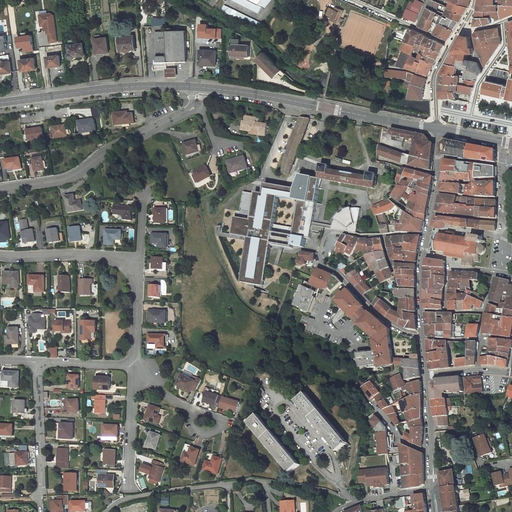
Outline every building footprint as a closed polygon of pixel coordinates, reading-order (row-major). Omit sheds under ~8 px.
[(232,0),(259,13),(262,7),(265,8),(271,0),(248,0),(249,0),(248,0),(232,0)] [(439,3),(431,0),(429,0),(428,6),(437,11),(439,3)] [(262,24),(216,1),(214,6),(213,7),(258,29),(262,24)] [(413,3),(410,1),(403,17),(416,22),(419,14),(411,11),(410,10),(412,5),(413,3)] [(423,5),(415,1),(414,3),(411,10),(419,13),(423,5)] [(453,2),(452,1),(449,8),(465,14),(469,7),(461,4),(453,2)] [(511,5),(504,5),(501,5),(500,10),(500,11),(501,19),(511,14),(511,5)] [(334,10),(330,8),(327,15),(331,17),(336,19),(337,16),(340,17),(343,11),(336,7),(334,10)] [(438,13),(428,8),(424,16),(434,20),(438,13)] [(449,8),(445,15),(449,17),(461,22),(465,14),(449,8)] [(498,11),(477,12),(477,18),(492,17),(493,23),(496,21),(501,19),(500,11),(498,11)] [(51,13),(40,15),(41,26),(44,26),(47,28),(47,31),(48,33),(49,33),(50,43),(57,42),(56,32),(54,15),(51,13)] [(448,19),(438,13),(434,20),(441,23),(455,30),(457,27),(459,24),(461,22),(449,17),(448,19)] [(434,20),(424,16),(420,27),(430,31),(434,20)] [(492,17),(477,18),(475,26),(486,25),(491,24),(493,23),(492,17)] [(441,23),(434,20),(430,31),(435,34),(438,35),(449,40),(455,30),(441,23)] [(422,34),(411,28),(405,41),(416,46),(418,43),(422,34)] [(499,28),(488,30),(489,38),(500,36),(499,28)] [(489,38),(488,30),(481,31),(476,32),(474,35),(476,47),(477,47),(479,46),(490,45),(489,38)] [(166,31),(156,32),(157,56),(167,56),(166,31)] [(166,31),(167,56),(167,62),(187,62),(186,31),(172,31),(167,31),(166,31)] [(427,37),(422,34),(418,43),(424,45),(427,37)] [(34,35),(18,36),(19,49),(24,49),(24,52),(34,52),(34,35)] [(96,39),(95,39),(97,53),(103,52),(103,53),(109,52),(107,38),(101,38),(100,35),(95,35),(96,39)] [(122,37),(119,37),(120,46),(123,46),(124,50),(126,50),(127,49),(129,49),(130,50),(136,49),(134,35),(124,36),(124,35),(122,35),(122,37)] [(0,51),(8,50),(6,36),(0,36),(0,51)] [(470,37),(462,36),(461,37),(454,51),(458,52),(457,58),(459,58),(462,59),(463,53),(468,53),(473,53),(473,48),(471,48),(470,37)] [(500,36),(489,38),(490,45),(501,43),(500,36)] [(431,39),(427,37),(424,45),(429,46),(433,48),(441,52),(445,45),(444,44),(434,39),(431,39)] [(240,39),(232,39),(232,44),(231,56),(245,56),(250,57),(250,45),(240,45),(240,39)] [(68,41),(69,46),(70,52),(70,53),(69,54),(69,56),(70,58),(71,59),(73,59),(74,58),(75,58),(76,57),(85,55),(83,43),(76,45),(75,40),(68,41)] [(416,46),(405,41),(401,50),(404,51),(413,54),(415,49),(416,46)] [(416,46),(415,49),(421,53),(425,56),(424,59),(434,64),(437,59),(426,54),(429,46),(424,45),(418,43),(416,46)] [(501,43),(490,45),(479,46),(479,49),(477,49),(485,66),(501,43)] [(433,48),(429,46),(426,54),(437,59),(441,52),(433,48)] [(216,51),(200,50),(199,65),(204,65),(204,64),(216,64),(216,51)] [(404,51),(398,66),(406,68),(407,68),(411,58),(412,56),(413,54),(404,51)] [(282,70),(264,53),(257,60),(275,77),(278,74),(282,70)] [(411,58),(407,68),(411,69),(428,76),(429,75),(431,71),(434,64),(424,59),(425,56),(421,53),(418,59),(418,61),(411,58)] [(61,64),(60,55),(47,57),(48,67),(53,66),(53,67),(59,66),(58,64),(61,64)] [(457,58),(451,57),(450,58),(447,64),(457,66),(459,58),(457,58)] [(35,58),(21,60),(22,70),(28,69),(28,70),(36,69),(35,58)] [(462,59),(459,58),(457,66),(458,66),(463,68),(464,68),(468,70),(470,61),(466,60),(462,59)] [(0,62),(0,73),(3,73),(3,74),(9,73),(8,71),(12,71),(10,61),(3,63),(0,62)] [(477,63),(470,61),(468,70),(467,72),(465,77),(474,79),(474,80),(476,80),(478,77),(482,73),(477,63)] [(457,66),(447,64),(441,74),(456,75),(458,66),(457,66)] [(178,77),(178,68),(167,69),(167,77),(178,77)] [(408,71),(384,69),(383,76),(390,77),(407,79),(405,83),(413,86),(413,84),(425,87),(427,78),(408,71)] [(456,75),(441,74),(441,83),(458,84),(459,84),(474,87),(475,85),(473,84),(473,81),(465,80),(463,80),(464,78),(460,77),(460,75),(456,75)] [(509,86),(486,81),(483,94),(511,100),(511,78),(509,86)] [(405,85),(404,87),(411,89),(411,91),(411,92),(425,87),(413,84),(413,86),(405,83),(405,85)] [(458,84),(441,83),(440,90),(455,91),(456,92),(457,92),(463,93),(471,95),(474,87),(459,84),(458,84)] [(440,90),(440,98),(450,98),(450,99),(452,99),(452,98),(453,98),(453,99),(457,100),(458,100),(456,92),(455,91),(440,90)] [(115,113),(116,125),(134,123),(133,113),(128,114),(128,111),(120,111),(120,113),(115,113)] [(260,119),(247,117),(246,121),(245,127),(256,129),(256,132),(255,134),(267,136),(269,125),(259,123),(260,119)] [(283,169),(282,173),(289,175),(311,119),(302,117),(288,150),(285,149),(284,152),(287,153),(285,158),(283,169)] [(96,130),(94,119),(78,122),(79,127),(80,133),(96,130)] [(246,121),(243,121),(242,130),(256,132),(256,129),(245,127),(246,121)] [(67,136),(65,125),(52,127),(53,137),(67,136)] [(42,139),(41,138),(43,137),(41,128),(40,129),(40,127),(25,129),(27,141),(42,139)] [(407,132),(392,129),(390,135),(406,138),(407,132)] [(426,136),(407,132),(406,138),(409,139),(416,140),(430,143),(430,140),(426,136)] [(199,152),(197,140),(183,143),(186,155),(199,152)] [(416,140),(415,148),(414,150),(413,156),(413,157),(433,162),(433,154),(434,145),(434,144),(430,143),(416,140)] [(447,140),(443,144),(443,155),(478,160),(496,162),(496,150),(492,149),(483,148),(481,147),(465,144),(450,141),(447,140)] [(405,155),(379,146),(378,155),(385,157),(403,163),(405,155)] [(405,155),(403,163),(411,166),(432,171),(433,162),(413,157),(413,156),(405,154),(405,155)] [(248,168),(244,156),(227,161),(229,170),(238,168),(239,170),(248,168)] [(45,170),(43,157),(42,157),(34,158),(33,159),(35,172),(45,170)] [(22,169),(21,158),(6,161),(7,169),(13,168),(14,168),(15,170),(22,169)] [(451,160),(444,160),(444,163),(443,173),(445,173),(451,173),(456,173),(471,174),(472,164),(453,161),(452,161),(452,160),(451,160)] [(451,173),(445,173),(444,178),(443,184),(460,185),(461,180),(471,181),(471,184),(476,184),(476,179),(476,172),(477,164),(472,164),(471,174),(456,173),(456,176),(451,176),(451,173)] [(496,167),(477,164),(476,172),(476,179),(476,184),(480,183),(479,178),(496,177),(496,173),(496,167)] [(330,166),(322,165),(319,179),(319,182),(321,182),(361,189),(360,196),(363,197),(379,200),(381,187),(375,186),(377,175),(369,173),(368,177),(329,170),(330,166)] [(211,176),(206,166),(193,172),(194,174),(198,181),(198,182),(211,176)] [(402,168),(396,180),(396,181),(400,186),(405,176),(408,169),(402,168)] [(417,172),(408,169),(405,176),(410,178),(415,179),(417,172)] [(434,177),(417,172),(415,179),(414,181),(420,183),(432,186),(433,181),(434,177)] [(311,239),(321,182),(319,182),(319,179),(301,176),(296,189),(294,199),(299,200),(294,228),(274,224),(270,245),(292,248),(293,245),(304,247),(306,238),(311,239)] [(471,185),(467,185),(467,189),(467,190),(466,195),(477,196),(496,197),(496,192),(496,182),(496,177),(479,178),(480,183),(476,184),(471,184),(471,185)] [(236,211),(231,234),(245,237),(248,237),(242,271),(238,273),(241,277),(240,282),(263,286),(270,245),(274,224),(279,197),(294,199),(296,189),(265,183),(263,194),(256,192),(255,194),(243,191),(239,211),(236,211)] [(432,186),(420,183),(419,187),(425,190),(430,191),(431,191),(432,188),(432,186)] [(460,185),(443,184),(442,186),(441,192),(461,194),(462,185),(460,185)] [(400,186),(394,194),(402,198),(409,201),(411,197),(405,194),(408,188),(409,189),(410,188),(411,188),(409,188),(408,188),(400,186)] [(417,186),(415,190),(416,190),(424,194),(430,196),(431,194),(431,191),(430,191),(425,190),(419,187),(417,186)] [(419,205),(427,208),(429,202),(430,196),(424,194),(416,190),(414,195),(414,194),(414,195),(411,202),(419,205)] [(394,194),(392,197),(400,202),(402,198),(394,194)] [(83,210),(81,201),(75,201),(74,195),(65,196),(68,212),(83,210)] [(441,196),(440,196),(439,200),(438,204),(456,206),(456,204),(457,201),(457,197),(441,195),(441,196)] [(473,199),(469,198),(469,206),(469,207),(477,208),(477,199),(473,199)] [(488,200),(477,199),(477,208),(476,216),(476,217),(479,217),(482,217),(483,208),(487,208),(488,200)] [(390,200),(381,204),(384,213),(393,210),(397,206),(390,200)] [(497,201),(488,200),(487,208),(497,208),(497,205),(497,201)] [(417,213),(426,215),(427,211),(427,208),(419,205),(411,202),(409,209),(409,208),(409,209),(413,210),(417,213)] [(376,206),(373,207),(375,214),(380,213),(380,214),(384,213),(381,204),(376,206)] [(456,206),(438,204),(437,208),(437,212),(439,212),(439,213),(455,214),(456,206)] [(462,205),(456,204),(456,206),(455,214),(459,214),(465,215),(476,216),(477,208),(469,207),(469,206),(462,205)] [(131,220),(132,207),(114,206),(114,214),(123,215),(123,220),(131,220)] [(332,228),(332,229),(357,233),(361,208),(358,208),(351,208),(351,207),(347,208),(348,209),(347,210),(346,210),(345,210),(345,211),(344,211),(340,214),(339,213),(336,216),(337,217),(336,218),(336,219),(335,219),(335,220),(333,225),(332,226),(332,227),(332,228)] [(487,208),(483,208),(482,217),(484,217),(497,219),(497,213),(497,208),(487,208)] [(166,223),(167,209),(155,209),(155,222),(166,223)] [(401,229),(398,229),(397,231),(401,232),(413,232),(422,233),(424,227),(425,222),(415,219),(416,217),(412,216),(407,213),(406,212),(402,209),(400,212),(402,213),(401,215),(404,216),(402,224),(402,225),(401,229)] [(408,209),(407,213),(412,216),(416,217),(415,219),(425,222),(425,218),(426,215),(417,213),(413,210),(409,209),(408,209)] [(448,218),(436,216),(435,219),(435,221),(441,222),(448,224),(448,225),(451,226),(451,218),(448,218)] [(464,220),(451,218),(451,226),(452,226),(463,227),(464,220)] [(441,222),(435,221),(434,224),(433,227),(439,229),(440,230),(440,229),(445,229),(448,225),(448,224),(441,222)] [(10,239),(8,222),(0,223),(0,233),(1,240),(10,239)] [(489,222),(482,222),(481,229),(485,230),(496,231),(497,223),(489,222)] [(383,223),(378,224),(379,226),(380,226),(381,233),(381,234),(389,233),(387,225),(385,225),(383,225),(383,223)] [(82,240),(80,226),(70,228),(71,241),(82,240)] [(221,226),(214,226),(216,235),(244,240),(245,237),(231,234),(220,232),(221,226)] [(35,241),(33,229),(27,230),(23,231),(24,243),(35,241)] [(58,229),(48,230),(49,243),(63,241),(62,233),(59,234),(58,229)] [(122,231),(106,230),(105,244),(115,245),(115,239),(122,240),(122,231)] [(484,246),(482,244),(484,243),(486,243),(486,241),(483,241),(483,237),(482,237),(483,235),(481,234),(481,237),(473,235),(474,233),(472,233),(472,235),(471,235),(470,239),(455,236),(455,234),(456,233),(455,233),(448,231),(447,232),(448,232),(447,235),(439,234),(439,233),(438,233),(439,234),(438,237),(437,237),(436,238),(437,238),(437,240),(438,241),(437,243),(436,244),(436,246),(435,245),(435,247),(436,247),(435,250),(435,251),(436,251),(446,252),(445,255),(444,255),(445,256),(446,256),(457,258),(458,255),(460,255),(460,258),(464,259),(462,265),(466,266),(465,266),(466,266),(467,266),(473,267),(474,268),(475,267),(474,266),(475,261),(479,262),(479,263),(480,263),(480,257),(479,254),(481,254),(483,254),(484,252),(485,251),(485,249),(485,248),(484,246)] [(167,248),(168,234),(153,234),(152,243),(159,243),(159,247),(167,248)] [(344,235),(336,249),(342,252),(343,250),(346,252),(349,247),(343,244),(348,235),(344,235)] [(348,235),(343,244),(349,247),(355,237),(351,236),(348,235)] [(400,236),(393,237),(396,244),(401,244),(405,244),(407,244),(420,245),(421,241),(422,236),(400,236)] [(349,247),(346,252),(352,255),(354,252),(357,247),(359,244),(361,239),(358,238),(355,237),(349,247)] [(393,237),(386,238),(389,249),(392,259),(399,260),(397,250),(397,248),(397,247),(396,244),(393,237)] [(357,247),(354,252),(357,253),(360,248),(363,251),(366,255),(367,254),(370,254),(368,240),(368,239),(364,239),(361,239),(359,244),(357,247)] [(368,240),(370,254),(377,253),(377,252),(374,239),(371,240),(368,240)] [(378,239),(374,239),(377,252),(385,250),(382,239),(378,239)] [(397,250),(399,260),(406,261),(406,251),(418,253),(419,249),(420,245),(407,244),(406,250),(399,250),(397,250)] [(418,253),(406,251),(406,261),(409,261),(416,262),(417,259),(418,253)] [(370,254),(367,254),(372,264),(387,259),(386,255),(385,252),(377,253),(370,254)] [(366,255),(364,256),(370,266),(372,264),(367,254),(366,255)] [(164,258),(153,257),(153,269),(158,269),(163,270),(164,263),(164,258)] [(301,259),(301,258),(300,258),(298,259),(297,261),(297,262),(297,264),(298,265),(299,266),(300,266),(301,267),(303,266),(304,266),(303,266),(307,264),(305,261),(305,259),(301,259)] [(387,259),(372,264),(375,268),(377,274),(378,274),(390,268),(389,264),(387,259)] [(430,259),(427,259),(425,266),(432,266),(432,267),(445,268),(445,261),(438,260),(435,260),(432,259),(430,259)] [(168,263),(164,263),(163,270),(158,269),(158,271),(168,271),(168,263)] [(390,268),(378,274),(382,283),(391,279),(395,277),(393,274),(390,268)] [(338,277),(336,278),(333,275),(320,269),(319,270),(318,275),(316,274),(313,280),(311,284),(310,283),(307,282),(303,289),(305,290),(303,294),(300,293),(295,306),(311,312),(317,298),(315,297),(317,292),(319,293),(321,288),(324,290),(325,288),(328,289),(330,288),(333,292),(343,283),(338,277)] [(354,271),(347,276),(350,279),(357,275),(354,271)] [(20,284),(20,272),(5,272),(5,284),(20,284)] [(451,276),(451,280),(462,280),(462,273),(460,273),(456,273),(456,272),(451,272),(451,273),(452,273),(451,276)] [(357,275),(350,279),(353,283),(357,286),(357,287),(364,282),(368,279),(366,275),(361,278),(359,273),(358,274),(357,275)] [(474,273),(462,273),(462,280),(461,289),(462,289),(467,289),(467,290),(471,291),(472,289),(472,287),(471,287),(469,286),(469,280),(472,280),(479,281),(479,274),(475,273),(474,273)] [(45,276),(30,276),(30,285),(36,285),(35,292),(45,292),(45,276)] [(70,292),(70,276),(60,276),(60,293),(70,292)] [(434,280),(425,279),(425,283),(425,284),(425,288),(424,290),(431,290),(431,295),(443,295),(444,285),(438,285),(438,276),(434,276),(434,280)] [(446,276),(438,276),(438,285),(444,285),(446,286),(446,283),(446,282),(446,276)] [(503,279),(496,277),(494,286),(492,292),(503,296),(504,296),(507,285),(510,285),(510,283),(511,281),(503,279)] [(91,294),(91,284),(94,284),(94,280),(81,280),(81,295),(94,295),(94,294),(91,294)] [(462,280),(451,280),(451,284),(450,287),(450,289),(458,289),(461,290),(461,289),(462,280)] [(364,282),(357,287),(364,295),(371,290),(364,282)] [(160,297),(160,285),(150,285),(149,297),(160,297)] [(404,359),(393,359),(391,342),(389,329),(384,324),(370,312),(369,313),(364,308),(365,307),(360,302),(349,289),(337,300),(348,312),(349,311),(350,313),(349,314),(353,318),(354,317),(360,323),(363,325),(362,326),(368,332),(370,331),(371,332),(370,334),(372,335),(374,335),(376,351),(357,353),(359,369),(378,366),(378,373),(394,370),(394,364),(404,365),(404,359)] [(397,291),(393,290),(393,295),(397,297),(396,297),(403,299),(410,298),(415,298),(415,294),(415,290),(398,289),(397,290),(397,291)] [(431,290),(424,290),(424,294),(424,298),(424,299),(443,301),(443,298),(443,295),(431,295),(431,290)] [(472,295),(471,295),(471,296),(478,299),(484,302),(485,298),(486,297),(473,292),(472,295)] [(503,296),(492,292),(491,298),(490,300),(501,304),(503,296)] [(468,301),(466,301),(465,310),(469,310),(472,310),(474,305),(475,305),(478,299),(471,296),(468,301)] [(511,297),(504,296),(503,296),(501,304),(501,308),(505,309),(511,309),(511,297)] [(377,297),(373,304),(376,308),(381,313),(388,318),(394,310),(382,300),(377,297)] [(388,318),(399,324),(402,319),(406,321),(406,314),(405,311),(410,312),(410,298),(403,299),(400,313),(394,310),(388,318)] [(484,302),(478,299),(475,305),(476,306),(481,308),(484,302)] [(459,301),(449,301),(450,303),(450,306),(450,310),(458,310),(459,301)] [(498,307),(489,304),(488,307),(487,313),(486,313),(492,314),(499,316),(504,317),(505,309),(501,308),(498,308),(498,307)] [(167,323),(167,311),(149,310),(149,319),(154,320),(154,322),(167,323)] [(453,321),(454,313),(448,313),(439,313),(425,313),(425,314),(426,320),(426,325),(439,324),(446,324),(453,324),(453,321)] [(486,313),(486,314),(484,324),(494,325),(495,325),(498,325),(502,326),(502,323),(503,322),(504,317),(499,316),(492,314),(486,313)] [(34,318),(31,318),(31,332),(36,332),(36,329),(46,329),(46,318),(44,318),(42,318),(42,314),(34,314),(34,318)] [(416,315),(406,314),(406,321),(416,322),(416,319),(416,315)] [(495,325),(494,325),(493,335),(496,336),(503,337),(511,338),(511,332),(511,317),(504,317),(503,322),(502,323),(502,326),(498,325),(495,325)] [(406,321),(402,319),(399,324),(407,329),(417,330),(417,325),(416,322),(406,321)] [(67,321),(56,321),(56,331),(62,331),(65,331),(65,333),(71,333),(71,322),(67,322),(67,321)] [(97,322),(82,321),(81,340),(92,340),(92,332),(92,330),(96,330),(97,322)] [(439,324),(426,325),(426,326),(427,330),(427,336),(438,338),(439,324)] [(446,324),(439,324),(438,338),(445,338),(446,324)] [(453,324),(446,324),(445,338),(452,338),(452,337),(453,333),(453,330),(455,330),(455,325),(453,325),(453,324)] [(494,325),(484,324),(483,334),(487,334),(493,335),(494,325)] [(480,325),(476,325),(470,325),(468,337),(478,337),(480,325)] [(9,336),(7,336),(7,344),(19,344),(19,328),(9,328),(9,336)] [(167,335),(149,334),(148,348),(166,348),(167,335)] [(500,339),(489,338),(488,344),(489,344),(489,347),(490,347),(500,347),(500,339)] [(511,340),(509,340),(500,339),(500,347),(510,348),(511,348),(511,340)] [(437,340),(428,340),(428,341),(428,348),(429,354),(441,353),(441,349),(449,348),(448,341),(441,341),(437,341),(437,340)] [(477,342),(469,342),(469,350),(468,350),(468,353),(468,354),(468,357),(476,357),(476,350),(477,342)] [(441,353),(429,354),(429,355),(429,357),(429,362),(430,367),(430,371),(442,369),(451,368),(449,348),(441,349),(441,353)] [(498,352),(494,352),(494,357),(500,358),(509,360),(509,355),(509,354),(498,352)] [(464,359),(457,360),(456,367),(462,367),(468,366),(468,358),(468,357),(468,354),(464,355),(464,359)] [(405,359),(404,359),(404,365),(404,368),(406,368),(406,380),(421,377),(421,373),(420,368),(420,361),(419,355),(412,355),(412,359),(405,359)] [(481,357),(481,364),(481,365),(483,365),(486,365),(490,365),(491,356),(490,357),(481,357)] [(491,356),(490,365),(492,365),(498,365),(500,358),(494,357),(491,356)] [(476,357),(468,357),(468,358),(468,366),(472,365),(475,365),(476,357)] [(509,360),(500,358),(498,365),(500,366),(508,368),(509,360)] [(20,372),(4,371),(3,380),(10,381),(10,386),(10,387),(19,387),(20,372)] [(401,374),(390,379),(395,391),(397,390),(400,389),(404,388),(407,386),(402,379),(401,374)] [(80,376),(70,375),(69,388),(79,389),(80,376)] [(195,381),(182,375),(177,385),(185,389),(185,390),(190,392),(194,385),(195,381)] [(473,377),(464,378),(465,394),(483,392),(482,385),(480,385),(480,383),(482,382),(481,376),(473,377)] [(110,390),(111,378),(96,377),(95,389),(110,390)] [(438,380),(432,387),(433,400),(445,399),(444,393),(463,392),(462,378),(438,380)] [(409,384),(409,385),(410,389),(412,397),(416,396),(422,394),(422,388),(421,381),(416,383),(409,384)] [(372,382),(363,388),(364,389),(367,394),(371,399),(373,398),(375,397),(377,402),(384,397),(372,382)] [(358,383),(357,384),(354,387),(360,393),(364,389),(363,388),(362,387),(360,385),(358,383)] [(223,397),(206,391),(203,401),(220,407),(223,397)] [(306,393),(296,401),(338,451),(344,446),(347,449),(351,446),(348,443),(306,393)] [(400,401),(398,402),(399,404),(401,403),(404,413),(405,413),(414,410),(422,408),(423,402),(422,400),(422,394),(416,396),(412,397),(406,399),(403,400),(400,401)] [(107,396),(96,395),(96,396),(96,400),(95,413),(106,414),(107,396)] [(240,402),(223,397),(220,407),(237,413),(240,402)] [(445,399),(433,400),(433,404),(433,408),(448,406),(447,399),(445,399)] [(25,414),(26,400),(15,400),(15,403),(15,410),(15,414),(25,414)] [(79,400),(69,400),(69,412),(80,411),(79,400)] [(385,400),(379,403),(381,407),(384,410),(390,407),(390,406),(385,400)] [(158,416),(161,409),(150,405),(145,419),(159,424),(161,418),(158,417),(158,416)] [(390,407),(384,410),(388,415),(396,413),(396,412),(393,406),(393,405),(390,406),(390,407)] [(448,406),(433,408),(434,410),(434,413),(434,417),(448,416),(449,416),(448,411),(448,406)] [(414,410),(405,413),(406,414),(407,413),(409,422),(414,421),(414,420),(422,418),(422,413),(422,408),(414,410)] [(396,413),(388,415),(396,425),(400,424),(397,416),(398,416),(396,412),(396,413)] [(387,432),(387,428),(383,423),(374,414),(369,419),(380,431),(380,433),(378,433),(379,455),(401,453),(401,447),(393,447),(392,434),(390,434),(390,432),(387,432)] [(248,422),(249,423),(291,473),(300,465),(258,415),(251,420),(251,419),(248,422)] [(448,416),(434,417),(434,419),(435,423),(435,426),(449,425),(448,416)] [(414,421),(409,422),(411,429),(414,429),(414,428),(423,427),(423,422),(422,418),(414,420),(414,421)] [(62,429),(61,429),(60,438),(73,439),(74,424),(68,423),(62,423),(62,429)] [(0,434),(13,435),(14,425),(0,424),(0,434)] [(119,426),(104,425),(103,436),(103,439),(118,440),(118,437),(119,426)] [(406,435),(404,437),(410,442),(414,444),(422,447),(423,436),(423,427),(414,428),(414,429),(414,436),(406,432),(405,433),(406,435)] [(156,449),(161,435),(151,432),(147,446),(156,449)] [(485,434),(475,439),(477,444),(475,445),(478,452),(480,451),(482,457),(492,453),(490,448),(489,444),(487,439),(485,434)] [(401,447),(401,453),(402,464),(406,464),(406,467),(403,467),(402,467),(403,476),(424,474),(424,463),(424,453),(401,443),(400,443),(401,447)] [(195,465),(200,450),(191,447),(189,454),(185,453),(182,461),(195,465)] [(66,448),(58,448),(58,462),(59,462),(59,463),(57,463),(57,468),(68,468),(68,463),(69,448),(66,448)] [(115,465),(116,450),(106,450),(105,456),(106,456),(106,465),(115,465)] [(29,465),(28,452),(17,453),(18,465),(29,465)] [(207,461),(204,469),(218,474),(223,459),(214,456),(212,463),(207,461)] [(151,467),(144,465),(141,471),(151,474),(149,479),(151,479),(158,482),(159,482),(164,468),(163,467),(164,463),(154,460),(152,464),(154,464),(153,468),(152,470),(150,469),(151,467)] [(441,480),(442,488),(457,486),(454,470),(453,470),(452,468),(444,469),(445,472),(440,473),(441,480)] [(388,469),(359,471),(360,483),(368,482),(369,486),(376,486),(376,488),(381,487),(381,485),(384,485),(389,485),(388,469)] [(500,472),(493,474),(496,486),(500,485),(505,484),(505,483),(509,482),(511,481),(511,472),(511,473),(503,475),(501,475),(500,472)] [(77,491),(78,474),(66,474),(66,491),(77,491)] [(424,474),(403,476),(403,489),(421,487),(425,484),(424,479),(424,474)] [(115,485),(115,476),(100,475),(99,487),(109,487),(109,485),(115,485)] [(4,476),(1,476),(1,488),(1,492),(11,492),(12,476),(6,476),(4,476)] [(457,486),(442,488),(442,489),(443,497),(445,508),(459,506),(463,505),(472,504),(472,501),(459,503),(457,493),(460,493),(460,491),(457,492),(457,491),(457,486)] [(425,494),(413,496),(414,501),(415,504),(426,502),(425,498),(425,494)] [(64,511),(64,505),(69,505),(69,496),(58,496),(58,501),(52,501),(52,510),(57,510),(57,511),(64,511)] [(86,502),(86,501),(72,502),(72,511),(81,511),(81,510),(86,510),(86,502)] [(292,501),(282,502),(282,511),(293,511),(293,510),(292,510),(292,501)] [(416,511),(406,511),(427,511),(427,508),(426,502),(415,504),(416,511)]
